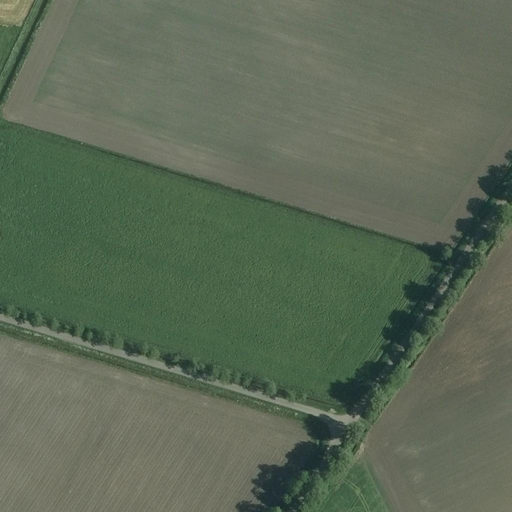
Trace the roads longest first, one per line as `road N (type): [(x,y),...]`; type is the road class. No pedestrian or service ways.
road 1 (unclassified): [(345,429),(320,414),(0,317)]
road 2 (unclassified): [(345,429),(511,185)]
